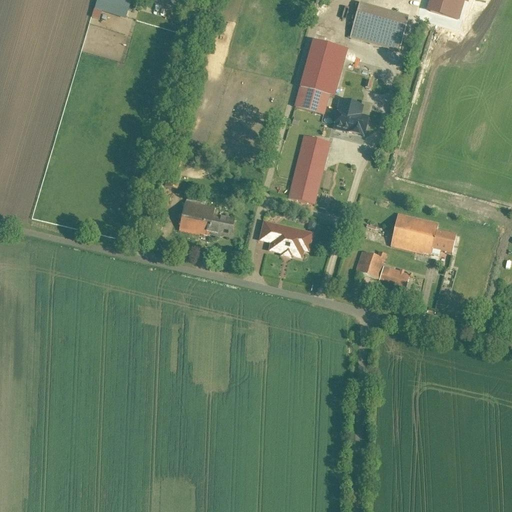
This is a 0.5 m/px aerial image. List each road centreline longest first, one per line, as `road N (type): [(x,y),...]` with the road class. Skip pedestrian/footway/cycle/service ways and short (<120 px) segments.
road 1 (residential): [(0,225),(511,350)]
road 2 (track): [(353,511),(359,314)]
